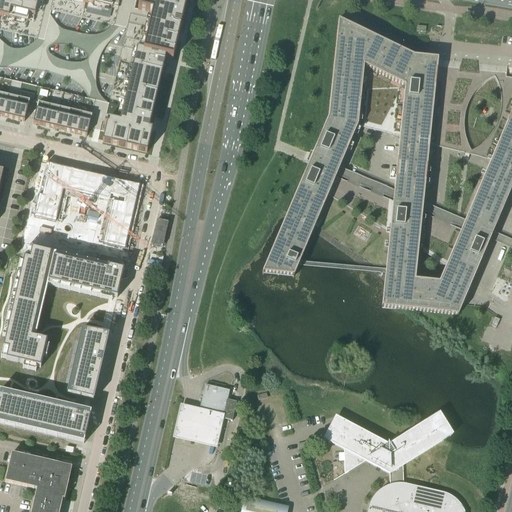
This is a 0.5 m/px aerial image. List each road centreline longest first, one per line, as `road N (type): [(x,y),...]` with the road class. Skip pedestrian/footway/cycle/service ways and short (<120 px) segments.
road 1 (secondary): [(141,511),(262,0)]
road 2 (secondary): [(234,0),(129,511)]
road 3 (residential): [(80,511),(159,177),(0,135)]
road 4 (unknown): [(123,326),(31,304),(10,312),(0,328)]
